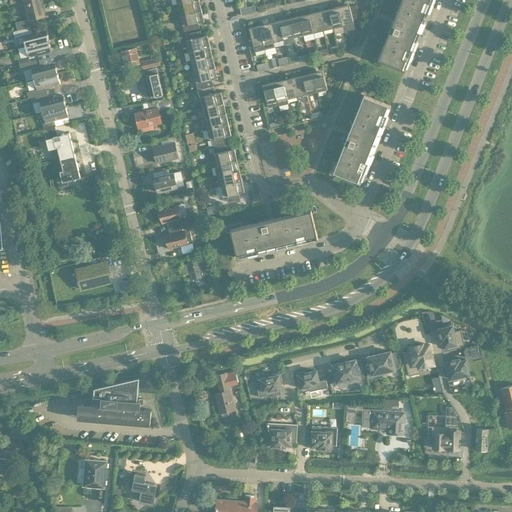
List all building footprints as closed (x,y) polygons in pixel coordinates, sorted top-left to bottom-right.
[(45,16),(40,0),(9,0),(11,3),(22,0),(23,0),(29,19),(29,20),(30,20),(45,16)] [(199,0),(177,5),(180,16),(202,10),(199,0)] [(381,50),(378,60),(381,61),(402,69),(406,60),(408,61),(412,51),(416,35),(419,27),(428,12),(431,3),(429,1),(429,0),(401,0),(397,12),(400,13),(393,31),(390,30),(382,49),(381,50)] [(360,19),(356,5),(349,7),(349,4),(338,7),(344,32),(355,29),(353,21),(360,19)] [(338,7),(335,8),(329,9),(333,28),(334,34),(344,32),(338,7)] [(329,9),(322,11),(319,12),(323,31),(333,28),(329,9)] [(202,10),(180,16),(184,32),(199,28),(198,23),(204,21),(202,10)] [(319,12),(309,14),(313,33),(323,31),(319,12)] [(309,14),(302,15),(299,16),(303,35),(313,33),(309,14)] [(299,16),(295,17),(289,19),(293,38),(303,35),(299,16)] [(32,26),(30,20),(29,20),(29,19),(15,22),(17,30),(32,26)] [(289,19),(282,20),(279,21),(283,40),(285,45),(294,42),(293,38),(289,19)] [(279,21),(275,22),(269,23),(273,42),(283,40),(279,21)] [(269,23),(259,26),(264,45),(273,42),(269,23)] [(249,28),(249,31),(250,33),(253,47),(264,45),(259,26),(249,28)] [(23,36),(26,46),(49,40),(46,29),(32,33),(31,27),(13,32),(15,38),(23,36)] [(184,34),(188,51),(210,46),(207,35),(201,37),(200,31),(184,34)] [(355,48),(353,38),(347,40),(349,50),(355,48)] [(52,51),(49,40),(26,46),(28,57),(38,55),(52,51)] [(148,43),(151,53),(158,52),(155,41),(148,43)] [(210,46),(188,51),(191,62),(212,57),(210,46)] [(139,63),(135,48),(121,51),(124,67),(139,63)] [(317,50),(309,52),(311,59),(319,57),(318,51),(317,50)] [(39,60),(38,55),(28,57),(25,58),(18,59),(20,65),(27,63),(39,60)] [(297,55),(288,57),(289,64),(293,63),(299,61),(298,56),(297,55)] [(288,63),(287,56),(278,58),(279,65),(288,63)] [(159,57),(154,58),(141,62),(142,69),(160,65),(159,57)] [(212,57),(191,62),(193,72),(215,67),(212,57)] [(277,67),(275,57),(268,59),(270,68),(277,67)] [(39,60),(27,63),(20,65),(21,71),(31,69),(34,79),(57,73),(54,62),(40,66),(39,60)] [(268,62),(256,64),(258,71),(269,68),(268,62)] [(215,67),(193,72),(198,90),(202,89),(213,86),(212,80),(218,78),(215,67)] [(323,71),(316,72),(312,73),(317,92),(327,90),(323,71)] [(46,88),(60,84),(57,73),(34,79),(37,90),(30,92),(26,92),(28,98),(35,97),(47,93),(46,88)] [(158,73),(146,75),(142,76),(147,98),(163,94),(158,73)] [(312,73),(309,74),(302,75),(307,94),(317,92),(312,73)] [(302,75),(296,77),(292,78),(297,97),(307,94),(302,75)] [(297,97),(292,78),(282,80),(287,99),(297,97)] [(282,80),(276,82),(272,82),(277,101),(287,99),(282,80)] [(272,82),(269,83),(262,85),(267,104),(268,108),(278,105),(277,102),(277,101),(272,82)] [(213,86),(202,89),(203,96),(199,97),(202,108),(223,103),(221,92),(215,93),(213,86)] [(49,99),(47,93),(35,97),(37,102),(40,102),(42,112),(66,106),(63,95),(49,99)] [(337,163),(333,172),(336,173),(337,173),(357,181),(361,172),(364,173),(367,164),(371,147),(374,139),(383,124),(387,115),(384,114),(388,104),(367,96),(364,95),(360,104),(360,105),(352,124),(355,126),(348,143),(345,142),(337,162),(337,163)] [(223,103),(202,108),(204,119),(226,114),(223,103)] [(66,106),(42,112),(45,123),(42,123),(44,129),(56,126),(54,121),(68,117),(66,106)] [(138,128),(138,129),(162,124),(158,107),(134,113),(136,121),(135,122),(137,127),(138,128)] [(320,116),(318,109),(311,110),(313,118),(320,116)] [(226,114),(204,119),(207,129),(228,124),(226,114)] [(225,136),(231,135),(228,124),(207,129),(210,141),(212,140),(214,146),(227,143),(225,136)] [(57,148),(60,159),(75,155),(69,133),(53,137),(46,139),(49,150),(57,148)] [(174,143),(157,147),(153,148),(157,163),(178,158),(174,143)] [(237,160),(234,149),(228,150),(227,143),(214,146),(215,153),(213,154),(215,165),(237,160)] [(75,155),(60,159),(63,170),(59,171),(61,177),(56,178),(59,189),(69,186),(67,181),(81,178),(75,155)] [(237,160),(215,165),(218,175),(239,170),(237,160)] [(239,170),(218,175),(220,186),(242,181),(239,170)] [(174,173),(160,176),(154,177),(154,178),(154,180),(154,181),(154,183),(154,184),(154,186),(155,187),(156,189),(157,190),(158,191),(158,192),(177,188),(174,173)] [(244,192),(243,184),(242,181),(220,186),(223,197),(244,192)] [(178,205),(161,209),(159,210),(162,224),(178,220),(179,225),(185,224),(184,218),(181,218),(178,205)] [(240,227),(230,229),(231,232),(231,233),(236,254),(246,252),(247,255),(257,252),(258,252),(273,246),(281,244),(296,243),(298,243),(308,240),(307,237),(317,235),(312,214),(312,213),(311,210),(301,212),(300,212),(280,217),(281,221),(262,225),(261,222),(241,226),(240,227)] [(189,229),(187,230),(186,228),(185,224),(179,225),(181,231),(165,235),(168,249),(193,243),(189,229)] [(200,229),(191,231),(193,238),(202,236),(200,229)] [(188,246),(176,249),(178,255),(189,252),(188,246)] [(191,279),(207,275),(204,264),(209,263),(207,256),(187,261),(188,264),(184,265),(186,273),(189,272),(191,279)] [(91,269),(77,272),(81,289),(101,284),(100,282),(111,280),(107,262),(91,266),(91,269)] [(128,280),(119,282),(121,294),(130,292),(128,280)] [(117,287),(106,289),(107,295),(119,293),(117,287)] [(218,291),(200,295),(202,304),(220,300),(218,291)] [(444,327),(438,329),(441,342),(443,341),(444,347),(446,347),(447,350),(465,346),(461,330),(454,331),(453,324),(444,326),(444,327)] [(410,351),(403,352),(408,376),(421,373),(420,367),(433,364),(429,344),(423,346),(422,344),(410,347),(410,349),(409,349),(410,351)] [(477,348),(464,351),(465,357),(479,353),(477,348)] [(391,353),(390,351),(367,357),(369,365),(365,366),(368,376),(398,369),(395,352),(391,353)] [(356,361),(355,359),(332,365),(334,373),(330,374),(333,384),(364,377),(360,360),(356,361)] [(446,364),(449,379),(469,374),(466,359),(460,360),(459,359),(446,362),(447,363),(446,364)] [(319,382),(316,370),(304,373),(304,372),(296,374),(298,383),(299,382),(301,388),(308,387),(310,391),(328,387),(326,380),(319,382)] [(220,413),(234,410),(232,403),(234,402),(230,386),(238,384),(235,371),(227,373),(226,372),(216,375),(220,392),(215,393),(220,413)] [(282,388),(281,382),(282,382),(280,373),(272,375),(272,376),(255,380),(259,397),(265,396),(265,397),(281,394),(280,389),(282,388)] [(94,389),(93,397),(93,398),(101,398),(100,406),(92,405),(78,404),(77,419),(91,421),(150,426),(151,410),(140,409),(140,405),(143,405),(144,399),(139,399),(139,401),(137,401),(139,378),(94,389)] [(511,428),(511,384),(501,388),(504,401),(498,403),(502,418),(506,417),(509,429),(511,428)] [(398,400),(384,401),(385,409),(398,408),(398,400)] [(347,405),(346,423),(355,424),(356,411),(362,411),(362,406),(347,405)] [(451,406),(451,415),(457,416),(459,416),(453,406),(451,406)] [(262,408),(255,410),(257,420),(264,418),(262,408)] [(363,411),(362,427),(370,427),(370,428),(383,429),(383,427),(387,427),(387,433),(395,434),(396,431),(404,432),(405,412),(371,410),(371,411),(363,411)] [(427,426),(427,439),(434,440),(433,448),(444,448),(448,449),(458,449),(459,430),(456,430),(457,416),(451,415),(445,415),(445,427),(427,426)] [(296,444),(297,425),(267,423),(266,442),(271,442),(271,444),(272,444),(272,446),(285,447),(285,445),(291,445),(291,443),(296,444)] [(487,450),(487,437),(495,437),(496,429),(492,429),(492,425),(487,424),(487,429),(477,428),(475,450),(487,450)] [(336,446),(337,427),(312,426),(311,446),(317,447),(317,449),(330,449),(330,447),(331,447),(331,445),(336,446)] [(0,471),(1,470),(12,471),(14,459),(0,457),(0,471)] [(126,459),(119,458),(118,465),(124,466),(126,459)] [(107,461),(86,459),(84,485),(105,487),(107,461)] [(144,482),(145,475),(135,473),(132,489),(141,491),(139,501),(153,504),(157,484),(144,482)] [(214,511),(257,511),(258,502),(255,502),(256,495),(245,494),(245,501),(217,499),(216,505),(215,505),(215,506),(214,506),(213,507),(213,508),(213,509),(213,510),(213,511),(214,511)]
